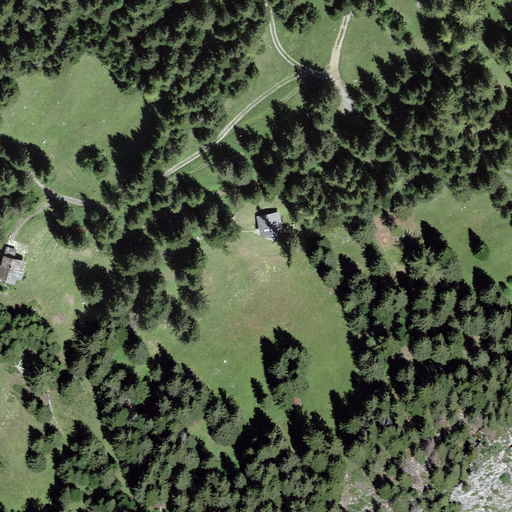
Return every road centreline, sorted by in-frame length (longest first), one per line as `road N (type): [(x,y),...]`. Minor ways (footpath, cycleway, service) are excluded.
road 1 (track): [(511,139),(431,149),(389,138),(333,79),(287,79),(234,117),(215,143),(117,207),(54,196)]
road 2 (track): [(511,173),(486,165),(316,167),(115,234),(74,229),(54,196)]
